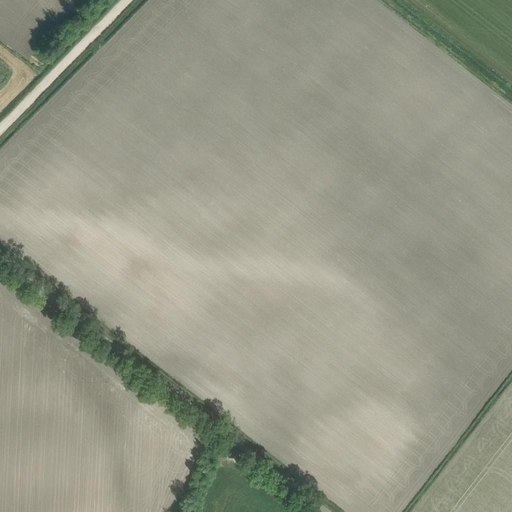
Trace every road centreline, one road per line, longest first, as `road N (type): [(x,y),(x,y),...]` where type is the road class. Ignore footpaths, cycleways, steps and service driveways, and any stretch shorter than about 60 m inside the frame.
road 1 (unclassified): [(310,511),(0,268)]
road 2 (track): [(124,0),(0,122)]
